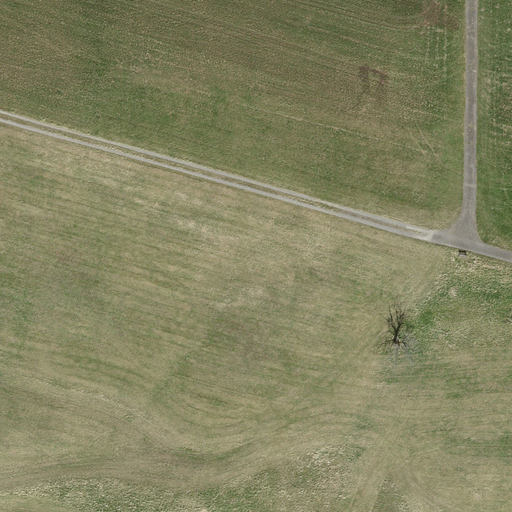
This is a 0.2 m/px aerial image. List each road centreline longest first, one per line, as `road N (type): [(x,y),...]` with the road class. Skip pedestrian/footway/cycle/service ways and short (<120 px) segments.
road 1 (track): [(0,113),(511,253)]
road 2 (track): [(473,0),(466,243)]
